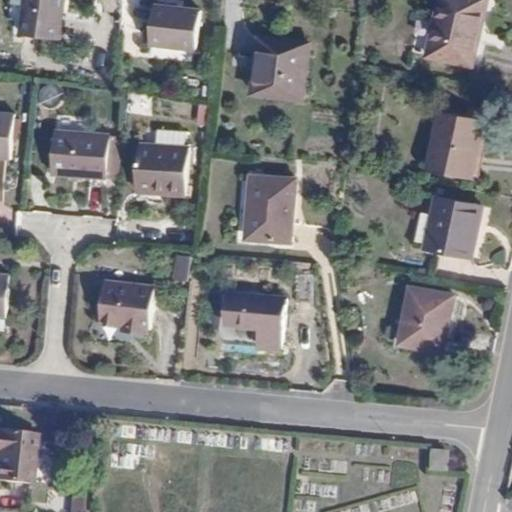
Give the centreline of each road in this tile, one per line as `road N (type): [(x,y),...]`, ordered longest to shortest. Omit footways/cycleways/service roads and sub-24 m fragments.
road 1 (residential): [(51,391),(501,429)]
road 2 (residential): [(69,229),(51,391)]
